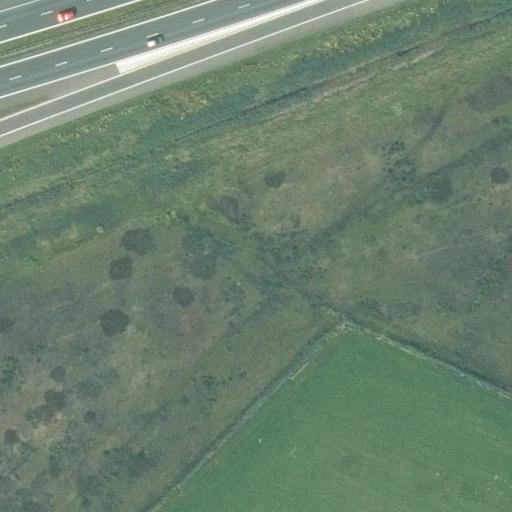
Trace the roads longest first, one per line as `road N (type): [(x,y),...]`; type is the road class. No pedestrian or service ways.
road 1 (motorway): [(0,132),(353,0)]
road 2 (motorway): [(0,82),(262,0)]
